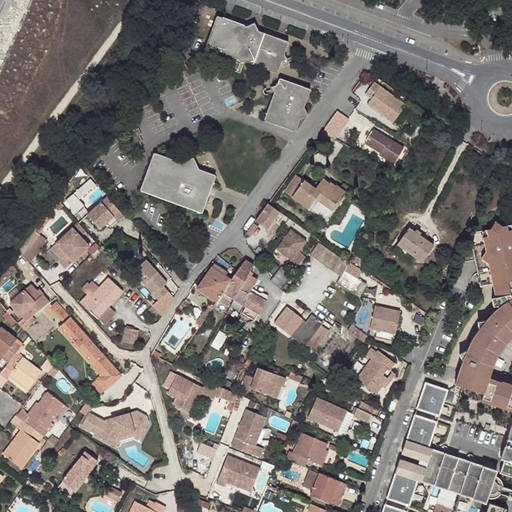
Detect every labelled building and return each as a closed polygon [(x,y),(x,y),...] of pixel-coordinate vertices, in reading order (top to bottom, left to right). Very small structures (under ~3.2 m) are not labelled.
[(205,44),(232,54),(244,59),(276,71),(280,61),(283,51),(287,39),(258,28),(254,22),(249,25),(217,13),(205,44)] [(283,51),(280,61),(282,65),(290,62),(289,62),(288,61),(288,59),(287,58),(283,51)] [(289,62),(290,62),(291,62),(292,62),(294,62),(295,61),(295,60),(296,59),(296,57),(295,56),(295,55),(293,54),(292,54),(291,54),(290,55),(288,55),(288,57),(287,58),(288,59),(288,61),(289,62)] [(303,106),(310,88),(278,76),(276,84),(272,93),(263,117),(294,129),(298,118),(306,115),(303,106)] [(392,122),(405,105),(373,82),(364,94),(371,98),(366,104),(392,122)] [(269,93),(268,94),(272,93),(276,84),(265,88),(267,89),(268,90),(268,91),(269,93)] [(265,88),(263,88),(262,89),(261,90),(260,91),(260,93),(260,94),(261,95),(262,96),(263,97),(264,97),(266,97),(267,96),(268,95),(268,94),(269,93),(268,91),(268,90),(267,89),(265,88)] [(337,111),(325,127),(323,133),(334,139),(349,119),(337,111)] [(128,147),(131,153),(143,147),(140,142),(142,140),(139,134),(140,133),(137,127),(127,132),(130,138),(128,139),(130,145),(128,147)] [(393,163),(403,147),(373,129),(364,143),(380,153),(379,155),(393,163)] [(334,139),(323,133),(321,139),(329,145),(334,139)] [(192,160),(186,163),(154,151),(141,190),(203,212),(216,174),(216,173),(195,166),(192,160)] [(316,188),(297,174),(285,190),(309,207),(315,198),(318,199),(332,209),(347,187),(342,183),(339,187),(336,185),(335,187),(330,183),(329,184),(322,179),(316,188)] [(75,212),(83,205),(78,199),(95,184),(90,179),(65,201),(75,212)] [(318,199),(315,198),(309,207),(312,209),(318,199)] [(101,202),(87,215),(99,228),(106,222),(119,210),(111,201),(105,206),(101,202)] [(266,230),(279,212),(268,204),(254,221),(266,230)] [(119,210),(106,222),(110,226),(123,215),(119,210)] [(511,384),(488,377),(483,375),(488,362),(493,351),(501,339),(511,328),(511,327),(511,233),(510,225),(502,227),(493,222),(488,229),(481,231),(485,250),(481,258),(488,263),(492,282),(495,299),(491,300),(494,312),(487,320),(478,321),(479,330),(472,340),(467,349),(459,353),(463,361),(455,383),(483,392),(481,399),(511,409),(511,384)] [(249,237),(255,227),(252,224),(245,234),(249,237)] [(66,253),(61,259),(58,261),(65,268),(89,246),(71,228),(56,242),(66,253)] [(408,228),(397,244),(413,255),(422,261),(433,245),(408,228)] [(289,262),(296,267),(305,256),(298,251),(306,241),(291,229),(276,248),(291,259),(289,262)] [(47,239),(38,233),(27,250),(35,255),(47,239)] [(66,253),(56,242),(50,248),(61,259),(66,253)] [(343,260),(319,243),(311,255),(335,272),(343,260)] [(359,247),(352,260),(359,264),(365,251),(359,247)] [(232,279),(218,299),(228,304),(232,297),(233,298),(250,273),(248,272),(254,264),(246,259),(238,271),(232,279)] [(134,271),(159,300),(168,291),(164,286),(168,283),(147,260),(134,271)] [(210,307),(207,306),(204,311),(208,314),(218,299),(232,279),(225,275),(228,271),(215,263),(197,288),(215,300),(210,307)] [(291,274),(281,266),(270,281),(280,288),(291,274)] [(355,294),(362,281),(343,270),(336,283),(355,294)] [(242,304),(250,287),(256,278),(250,273),(233,298),(242,304)] [(81,301),(94,314),(101,306),(101,305),(104,302),(107,306),(122,290),(109,277),(93,294),(90,291),(81,301)] [(366,284),(362,281),(355,294),(359,296),(366,284)] [(53,297),(44,287),(40,291),(49,301),(53,297)] [(250,287),(242,304),(246,306),(242,312),(253,319),(255,316),(258,317),(266,301),(266,294),(263,292),(260,293),(250,287)] [(105,390),(121,376),(54,300),(48,305),(64,322),(58,327),(100,374),(95,378),(96,379),(104,389),(105,390)] [(185,311),(190,303),(184,300),(179,308),(185,311)] [(97,316),(107,306),(104,302),(101,305),(101,306),(94,314),(97,316)] [(395,333),(400,310),(374,304),(369,327),(395,333)] [(297,345),(302,349),(304,345),(321,323),(321,322),(310,314),(305,321),(302,319),(302,317),(287,306),(274,323),(300,342),(297,345)] [(2,315),(12,325),(17,321),(8,310),(2,315)] [(32,315),(20,324),(23,328),(35,318),(32,315)] [(321,323),(304,345),(313,351),(329,329),(321,323)] [(0,352),(3,354),(0,358),(7,363),(9,360),(12,356),(19,347),(13,343),(16,339),(0,327),(0,352)] [(124,327),(121,341),(135,344),(138,330),(124,327)] [(511,329),(511,328),(501,339),(505,342),(511,335),(511,329)] [(21,344),(22,343),(16,339),(13,343),(19,347),(21,344)] [(501,339),(493,351),(498,354),(505,342),(501,339)] [(12,356),(18,360),(21,356),(18,354),(24,346),(21,344),(19,347),(12,356)] [(380,372),(385,366),(388,367),(393,360),(377,347),(355,376),(374,391),(380,384),(386,377),(380,372)] [(493,351),(488,362),(492,364),(498,354),(493,351)] [(42,371),(21,356),(18,360),(15,364),(9,360),(7,363),(0,372),(0,374),(5,378),(7,376),(9,374),(29,389),(42,371)] [(488,377),(492,364),(488,362),(483,375),(488,377)] [(258,367),(254,378),(251,388),(271,395),(276,383),(281,385),(283,386),(286,377),(258,367)] [(383,386),(394,372),(391,370),(386,377),(380,384),(383,386)] [(231,410),(238,394),(206,380),(203,387),(170,371),(163,385),(170,388),(168,394),(173,396),(175,392),(178,393),(173,403),(183,408),(183,409),(190,413),(200,392),(213,399),(215,395),(230,401),(226,409),(231,410)] [(300,382),(302,376),(290,372),(288,377),(300,382)] [(29,389),(9,374),(7,376),(28,391),(29,389)] [(250,390),(251,388),(254,378),(246,375),(241,387),(250,390)] [(104,389),(96,379),(92,383),(100,392),(104,389)] [(277,397),(281,385),(276,383),(271,395),(277,397)] [(447,391),(426,384),(417,410),(438,417),(447,391)] [(25,422),(44,436),(48,430),(45,428),(53,417),(63,404),(47,391),(38,403),(36,402),(27,414),(30,416),(25,422)] [(340,415),(343,408),(314,395),(305,414),(334,428),(340,415)] [(67,407),(63,404),(53,417),(57,421),(67,407)] [(351,411),(350,413),(365,419),(368,412),(354,405),(351,411)] [(255,445),(263,426),(266,417),(246,409),(231,446),(259,457),(263,448),(255,445)] [(146,417),(135,411),(123,415),(117,416),(103,421),(89,412),(81,425),(96,433),(95,435),(112,444),(116,436),(133,432),(141,436),(147,424),(146,417)] [(17,427),(23,420),(15,415),(10,421),(17,427)] [(348,418),(340,415),(334,428),(342,431),(348,418)] [(416,459),(415,464),(400,459),(387,499),(409,506),(417,479),(419,480),(423,467),(424,462),(429,447),(428,447),(436,423),(415,415),(402,455),(416,459)] [(25,422),(23,420),(17,427),(21,429),(2,454),(20,468),(38,443),(29,436),(31,434),(40,441),(44,436),(25,422)] [(297,432),(301,424),(292,420),(289,429),(297,432)] [(307,458),(318,463),(327,442),(301,431),(292,451),(288,449),(285,458),(304,466),(307,458)] [(133,432),(116,436),(112,444),(141,436),(133,432)] [(59,437),(53,433),(48,439),(54,444),(59,437)] [(47,455),(54,444),(48,439),(41,450),(47,455)] [(322,464),(328,448),(330,443),(327,442),(318,463),(322,464)] [(341,448),(330,443),(328,448),(339,452),(341,448)] [(511,461),(511,446),(505,444),(501,458),(504,459),(511,461)] [(461,488),(474,492),(487,496),(486,497),(489,497),(491,497),(493,496),(496,495),(497,493),(498,493),(499,491),(500,489),(501,486),(501,483),(500,481),(499,479),(497,477),(496,475),(495,474),(496,470),(477,464),(469,461),(467,460),(452,455),(445,453),(431,448),(424,473),(436,477),(435,479),(449,484),(450,481),(462,485),(461,488)] [(98,460),(85,450),(58,486),(71,496),(98,460)] [(226,481),(233,484),(236,478),(253,485),(260,468),(227,455),(217,482),(224,485),(226,481)] [(511,461),(504,459),(500,471),(511,475),(511,461)] [(318,473),(309,469),(303,485),(312,489),(318,473)] [(346,483),(319,472),(318,473),(312,489),(310,494),(330,502),(336,488),(343,491),(346,483)] [(436,477),(424,473),(421,481),(434,485),(435,479),(436,477)] [(250,491),(253,485),(236,478),(233,484),(250,491)] [(449,484),(435,479),(434,485),(448,489),(449,484)] [(450,481),(449,484),(448,489),(459,493),(461,488),(462,485),(450,481)] [(508,496),(511,489),(501,486),(500,489),(499,491),(498,493),(508,496)] [(336,488),(330,502),(337,505),(343,491),(336,488)] [(474,492),(461,488),(459,493),(472,498),(474,492)] [(486,497),(487,496),(474,492),(472,498),(485,502),(486,497)] [(129,511),(163,511),(166,507),(156,502),(155,503),(150,501),(147,507),(135,501),(129,511)] [(308,511),(328,511),(309,503),(305,511),(308,511)] [(504,511),(504,510),(504,508),(489,503),(485,511),(504,511)]
